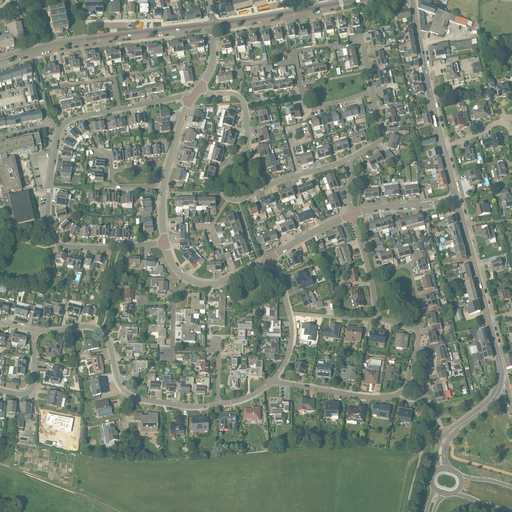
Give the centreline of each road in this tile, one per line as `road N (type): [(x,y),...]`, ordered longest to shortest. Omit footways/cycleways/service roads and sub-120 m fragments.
road 1 (residential): [(165,241),(59,244),(47,226),(49,179),(66,121),(190,100)]
road 2 (residential): [(350,158),(228,198),(223,173),(247,144),(243,103),(199,87)]
road 3 (residential): [(217,404),(131,396),(119,385),(107,337),(91,326),(33,330)]
road 4 (tertiary): [(443,148),(412,0)]
road 5 (residential): [(272,380),(365,397),(401,392)]
road 6 (track): [(0,464),(117,511)]
road 7 (track): [(459,424),(441,415),(426,428),(405,511)]
road 8 (tertiary): [(488,320),(456,199)]
